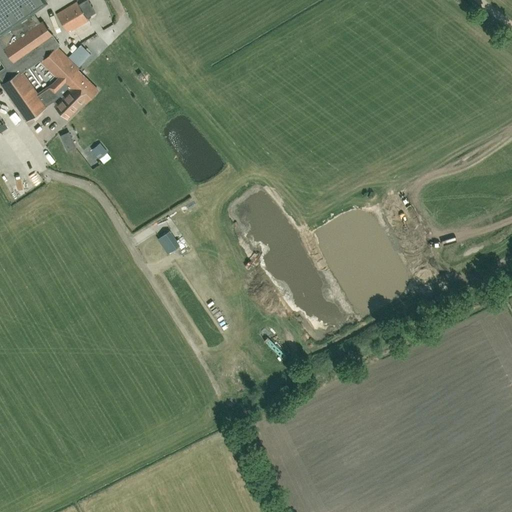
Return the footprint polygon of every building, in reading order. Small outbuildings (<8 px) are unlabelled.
[(0,0),(0,54),(8,66),(5,68),(9,73),(13,78),(19,73),(60,44),(44,21),(41,23),(34,13),(49,3),(46,0),(0,0)] [(57,14),(68,33),(89,22),(78,2),(57,14)] [(36,96),(44,108),(59,97),(56,94),(67,83),(76,92),(75,93),(72,90),(57,106),(69,118),(79,108),(78,108),(84,101),(85,102),(86,101),(87,102),(99,90),(79,70),(81,68),(63,51),(58,47),(42,62),(59,79),(51,88),(48,87),(36,96)] [(19,73),(13,78),(1,86),(25,121),(44,108),(36,96),(19,73)] [(67,131),(59,135),(66,151),(74,147),(67,131)] [(100,144),(92,150),(104,164),(111,158),(100,144)]
